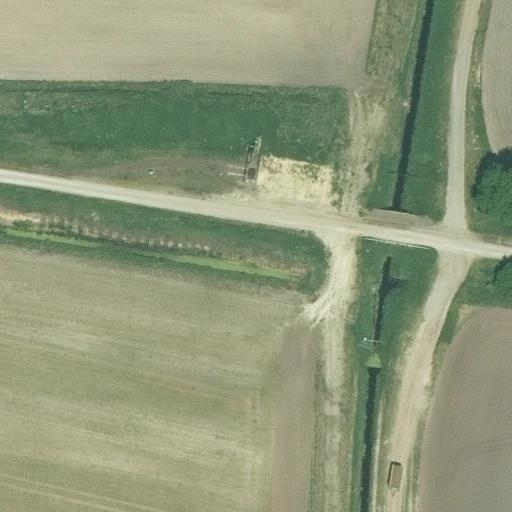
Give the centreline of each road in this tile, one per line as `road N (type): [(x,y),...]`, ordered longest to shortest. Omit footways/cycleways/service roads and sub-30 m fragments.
road 1 (track): [(457,249),(0,176)]
road 2 (track): [(392,511),(406,373),(456,269),(457,249)]
road 3 (track): [(457,249),(467,0)]
